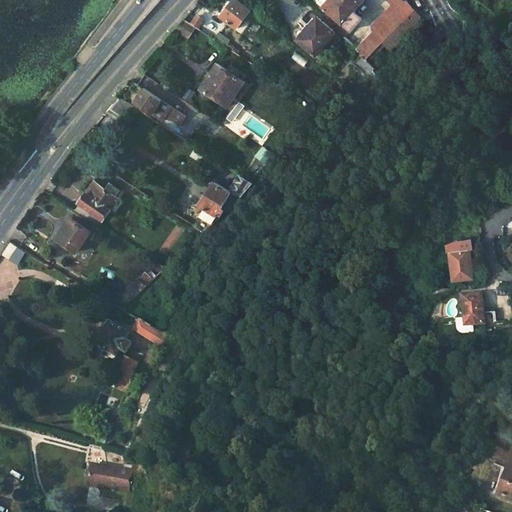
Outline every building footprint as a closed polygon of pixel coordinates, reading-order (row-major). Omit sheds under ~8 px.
[(235,0),(233,0),(221,16),(236,27),(248,11),(235,0)] [(352,11),(362,0),(317,0),(317,1),(350,30),(360,17),(352,11)] [(372,25),(376,28),(357,49),(362,55),(366,58),(385,37),(395,26),(404,28),(414,18),(406,8),(410,5),(406,0),(388,0),(392,4),(372,25)] [(410,5),(406,8),(414,18),(418,14),(410,5)] [(196,16),(192,22),(198,26),(202,20),(196,16)] [(414,18),(404,28),(409,33),(418,23),(414,18)] [(183,19),(174,30),(187,38),(195,27),(183,19)] [(316,19),(298,40),(315,55),(326,42),(330,46),(339,37),(316,19)] [(366,58),(362,55),(353,64),(373,83),(378,77),(374,71),(376,68),(366,58)] [(217,65),(201,90),(228,108),(245,83),(217,65)] [(250,87),(245,83),(228,108),(232,111),(250,87)] [(185,116),(143,88),(134,101),(152,113),(154,108),(180,124),(185,116)] [(185,116),(180,124),(186,129),(193,119),(186,115),(185,116)] [(210,155),(206,161),(220,170),(223,164),(210,155)] [(253,183),(240,175),(231,187),(242,195),(253,183)] [(101,229),(121,199),(118,198),(123,192),(109,183),(105,189),(94,181),(79,204),(81,205),(76,213),(101,229)] [(220,217),(217,215),(232,192),(216,181),(200,205),(205,208),(194,226),(204,232),(220,217)] [(72,220),(58,241),(74,253),(89,232),(72,220)] [(9,240),(0,253),(9,259),(18,246),(9,240)] [(450,251),(453,279),(471,277),(468,250),(471,250),(470,240),(453,241),(454,251),(450,251)] [(481,322),(493,321),(492,312),(483,313),(481,293),(462,295),(466,333),(481,331),(481,322)] [(139,320),(133,330),(161,347),(167,337),(158,331),(139,320)] [(109,321),(96,346),(115,356),(119,350),(125,353),(133,339),(127,336),(128,333),(109,321)] [(117,375),(128,380),(137,364),(125,357),(117,375)] [(128,490),(130,472),(104,467),(97,466),(94,484),(128,490)] [(511,469),(510,468),(500,494),(511,498),(511,469)]
